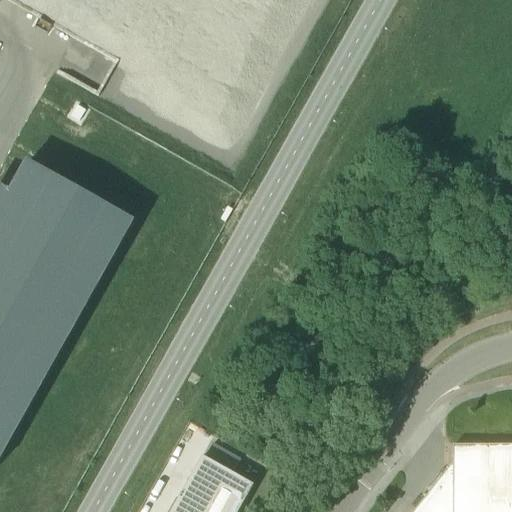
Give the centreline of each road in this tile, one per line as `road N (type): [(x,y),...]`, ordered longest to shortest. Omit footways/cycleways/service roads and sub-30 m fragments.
road 1 (unclassified): [(87,511),(372,0)]
road 2 (residential): [(399,425),(448,378),(511,347)]
